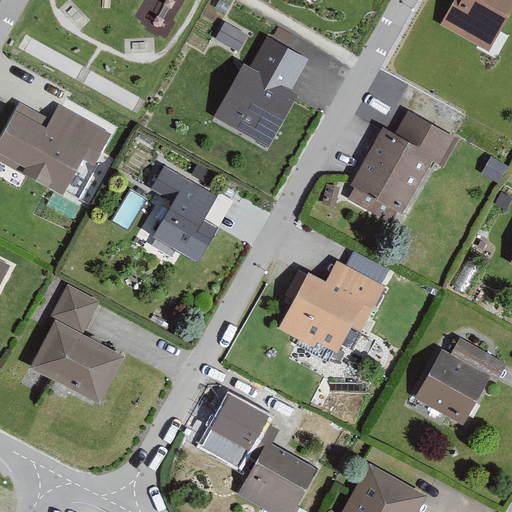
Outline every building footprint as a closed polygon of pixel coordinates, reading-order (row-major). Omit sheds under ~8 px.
[(511,19),(511,0),(463,0),(464,0),(463,0),(456,0),(441,30),(488,55),(501,29),(506,31),(511,19)] [(246,41),(223,28),(215,43),(238,55),(246,41)] [(306,62),(266,41),(250,70),(242,66),(214,120),(268,150),(297,98),(289,93),(306,62)] [(112,136),(58,108),(51,122),(20,106),(0,143),(0,165),(65,199),(83,164),(94,170),(112,136)] [(456,143),(407,115),(394,138),(382,130),(348,188),(354,192),(348,201),(388,225),(395,214),(400,217),(431,166),(440,171),(456,143)] [(506,171),(489,162),(480,178),(497,187),(506,171)] [(216,200),(164,169),(149,194),(160,201),(142,230),(197,263),(218,229),(204,221),(216,200)] [(384,292),(335,266),(325,285),(309,276),(278,333),(314,352),(318,346),(338,357),(352,331),(360,335),(384,292)] [(98,306),(66,289),(49,320),(56,324),(30,372),(101,410),(127,362),(81,337),(98,306)] [(505,368),(459,344),(453,356),(443,350),(414,402),(464,429),(488,385),(494,389),(505,368)] [(271,446),(279,433),(264,424),(245,457),(256,464),(237,498),(261,511),(295,511),(318,473),(271,446)] [(417,511),(425,498),(368,467),(342,511),(417,511)]
